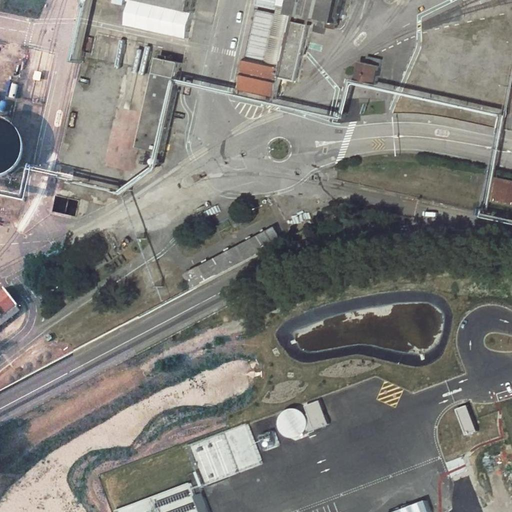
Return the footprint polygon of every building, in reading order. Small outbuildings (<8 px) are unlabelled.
[(289,0),(289,3),(275,0),(263,0),(245,84),(279,91),(283,71),(300,74),(313,17),(297,14),(298,6),(326,12),(323,19),(339,23),(344,0),(289,0)] [(359,71),(379,76),(383,51),(370,47),(369,54),(363,54),(359,71)] [(166,162),(185,72),(164,67),(144,158),(166,162)] [(0,179),(6,178),(16,171),(22,160),(23,149),(20,137),(13,128),(3,122),(0,121),(0,179)] [(511,180),(497,177),(491,202),(511,206),(511,180)] [(198,287),(287,239),(280,224),(190,271),(198,287)] [(0,327),(26,307),(12,289),(0,298),(0,327)]
